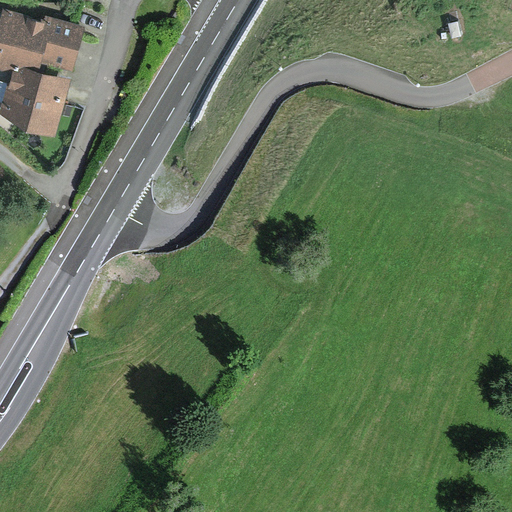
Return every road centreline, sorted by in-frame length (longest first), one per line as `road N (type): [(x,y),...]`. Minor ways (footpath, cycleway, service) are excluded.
road 1 (residential): [(113,209),(155,228),(194,217),(268,96),(298,73),(339,70),(431,97),(511,65)]
road 2 (residential): [(126,0),(76,166),(0,290)]
road 3 (primary): [(229,7),(113,209)]
road 4 (primary): [(113,209),(0,395)]
